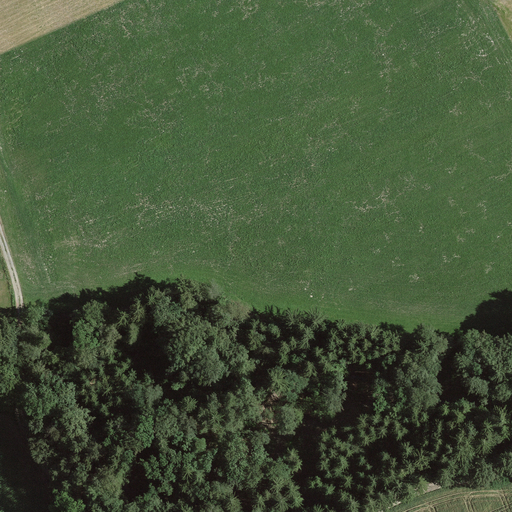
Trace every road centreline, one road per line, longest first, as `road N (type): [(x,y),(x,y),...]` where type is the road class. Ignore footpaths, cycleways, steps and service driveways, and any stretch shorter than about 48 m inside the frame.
road 1 (track): [(74,511),(19,422),(25,319),(0,229)]
road 2 (track): [(377,511),(434,485),(511,477)]
